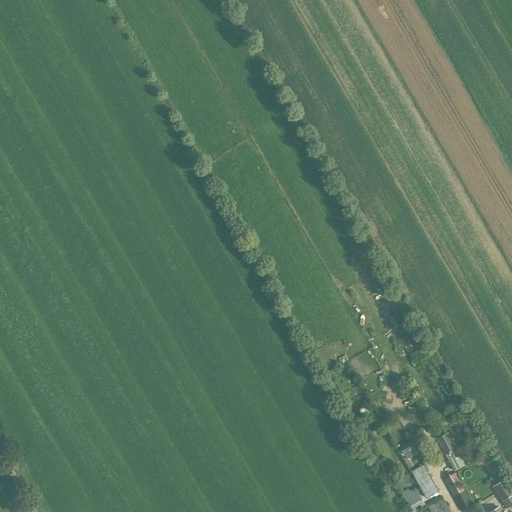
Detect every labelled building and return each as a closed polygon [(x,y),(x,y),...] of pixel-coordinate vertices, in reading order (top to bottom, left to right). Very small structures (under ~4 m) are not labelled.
[(418,425),(424,421),(420,415),(414,418),(418,425)] [(454,447),(447,435),(438,440),(446,454),(455,469),(463,465),(461,460),(460,461),(458,457),(460,456),(459,455),(467,451),(463,443),(454,447)] [(410,442),(401,447),(404,453),(413,449),(410,442)] [(492,459),(489,453),(483,457),(485,463),(492,459)] [(427,498),(439,492),(424,464),(412,469),(427,498)] [(474,505),(456,472),(443,479),(453,496),(454,496),(462,511),(474,505)] [(399,488),(410,487),(410,476),(398,476),(399,488)] [(511,489),(505,479),(494,487),(508,509),(511,505),(511,489)] [(412,490),(410,487),(406,487),(401,489),(403,494),(411,510),(424,504),(417,488),(412,490)] [(430,511),(451,511),(442,495),(436,499),(426,504),(430,511)]
